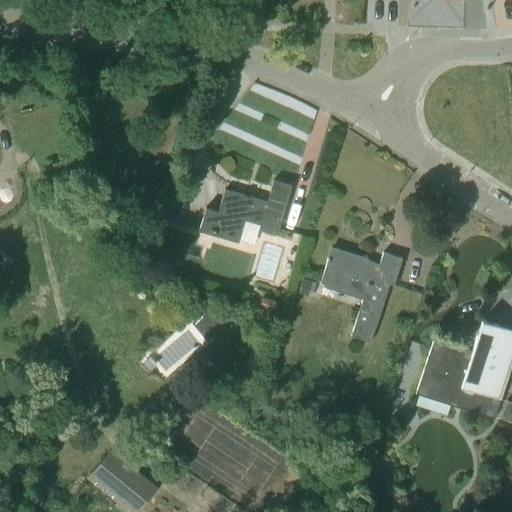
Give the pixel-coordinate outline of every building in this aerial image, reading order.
[(259,230),(277,235),(292,186),(273,180),(267,201),(225,189),(218,212),(206,208),(199,229),(239,241),(245,220),(260,225),(259,230)] [(393,286),(402,259),(383,253),(380,263),(331,247),(321,281),(364,296),(352,335),(371,342),(389,285),(393,286)] [(316,282),(303,278),(298,293),(311,297),(316,282)] [(279,302),(263,297),(259,307),(275,312),(279,302)] [(493,419),(511,361),(511,330),(482,321),(467,369),(428,356),(416,394),(493,419)] [(511,422),(511,402),(506,400),(500,419),(511,422)] [(138,511),(158,487),(111,449),(90,475),(135,511),(138,511)]
